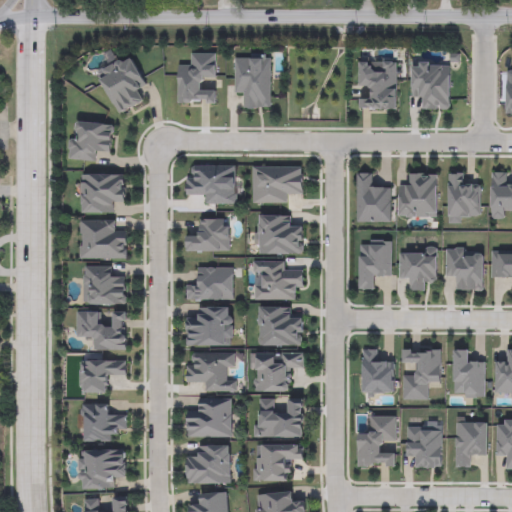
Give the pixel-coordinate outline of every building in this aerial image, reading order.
[(272,109),(244,109),(244,97),(235,97),(234,55),(271,54),(272,109)] [(144,103),(116,115),(97,71),(133,56),(146,88),(139,91),(144,103)] [(396,62),(396,110),(360,110),(360,99),(369,100),(369,87),(359,87),(359,61),(396,62)] [(412,62),(450,62),(450,110),(423,110),(423,99),(412,99),(412,62)] [(114,125),(111,154),(99,153),(98,163),(67,160),(69,140),(78,141),(80,122),(114,125)] [(237,166),(237,205),(206,205),(206,195),(187,195),(187,176),(195,176),(195,166),(237,166)] [(305,167),(305,194),(286,194),(286,204),(252,204),(252,167),(305,167)] [(391,223),(356,223),(356,173),(374,173),(374,184),(391,184),(391,223)] [(503,219),(491,218),(491,173),(511,173),(511,184),(511,212),(504,212),(503,219)] [(437,218),(398,218),(399,184),(409,184),(409,174),(437,174),(437,218)] [(481,184),(480,214),(469,214),(469,223),(448,223),(448,174),(468,174),(468,184),(481,184)] [(126,175),(126,203),(115,203),(115,214),(81,214),(81,175),(126,175)] [(303,255),(255,255),(255,216),(293,216),(293,225),(303,225),(303,255)] [(230,219),(230,252),(187,252),(187,232),(198,232),(198,219),(230,219)] [(80,259),(80,221),(117,221),(117,230),(127,230),(127,259),(80,259)] [(381,290),(359,290),(359,240),(393,240),(393,280),(381,280),(381,290)] [(438,248),(437,281),(427,281),(427,291),(409,291),(409,280),(399,280),(399,253),(408,253),(408,248),(438,248)] [(445,280),(445,248),(483,248),(483,291),(455,291),(455,280),(445,280)] [(511,290),(511,279),(491,279),(491,252),(511,252),(511,290)] [(253,300),(254,274),(253,274),(253,261),(283,261),(283,271),(304,271),(304,291),(294,291),(294,301),(253,300)] [(126,305),(84,305),(84,266),(116,266),(116,277),(126,277),(126,305)] [(234,300),(187,300),(187,289),(198,289),(198,268),(234,268),(234,300)] [(293,307),(293,316),(302,316),(302,346),(258,346),(258,307),(293,307)] [(233,308),(233,346),(187,346),(187,318),(197,318),(197,308),(233,308)] [(128,312),(128,351),(96,351),(96,340),(77,340),(77,312),(99,312),(99,322),(116,322),(116,312),(128,312)] [(382,350),(382,360),(394,360),(394,397),(362,397),(362,350),(382,350)] [(453,398),(453,350),(464,350),(464,360),(485,360),(485,398),(453,398)] [(511,350),(511,398),(511,395),(495,395),(495,360),(505,360),(505,350),(511,350)] [(236,354),(236,372),(227,372),(227,381),(236,381),(236,392),(206,392),(206,383),(186,383),(186,363),(196,363),(196,353),(236,354)] [(253,392),(253,353),(305,353),(305,373),(294,373),(294,392),(253,392)] [(79,361),(127,361),(127,373),(110,373),(110,394),(79,394),(79,361)] [(233,438),(187,438),(187,409),(198,409),(198,399),(233,399),(233,438)] [(305,399),(305,438),(254,438),(254,399),(274,399),(274,410),(287,410),(287,399),(305,399)] [(127,415),(127,432),(116,432),(116,442),(81,442),(81,404),(106,404),(106,415),(127,415)] [(396,443),(386,443),(386,453),(396,453),(396,467),(357,467),(357,436),(368,436),(368,417),(396,417),(396,443)] [(511,470),(507,470),(507,460),(497,460),(497,420),(511,420),(511,470)] [(406,458),(406,427),(442,427),(442,469),(417,469),(417,458),(406,458)] [(253,445),(304,445),(304,462),(294,462),(294,473),(285,473),(285,482),(253,482),(253,445)] [(232,446),(232,484),(187,484),(187,455),(198,455),(198,446),(232,446)] [(127,479),(117,479),(117,489),(79,490),(78,451),(126,450),(127,479)] [(198,495),(228,492),(229,511),(189,511),(189,506),(199,505),(198,495)] [(255,511),(254,495),(293,492),(294,501),(305,500),(305,511),(255,511)] [(80,511),(80,500),(99,499),(99,508),(114,508),(113,498),(129,497),(129,511),(80,511)]
